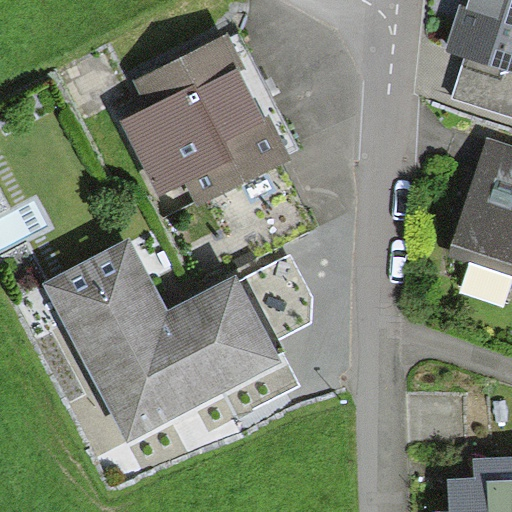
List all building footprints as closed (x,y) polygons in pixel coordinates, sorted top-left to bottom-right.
[(511,76),(511,0),(465,0),(448,57),(466,62),(511,76)] [(306,219),(278,162),(296,153),(239,37),(135,88),(148,115),(123,127),(161,204),(195,187),(229,256),(306,219)] [(511,76),(466,62),(454,101),(511,119),(511,76)] [(454,258),(511,275),(511,151),(489,144),(454,258)] [(278,343),(313,326),(313,302),(290,258),(168,320),(131,248),(47,291),(126,446),(288,363),(278,343)] [(451,485),(451,511),(511,511),(511,464),(476,465),(476,485),(451,485)]
